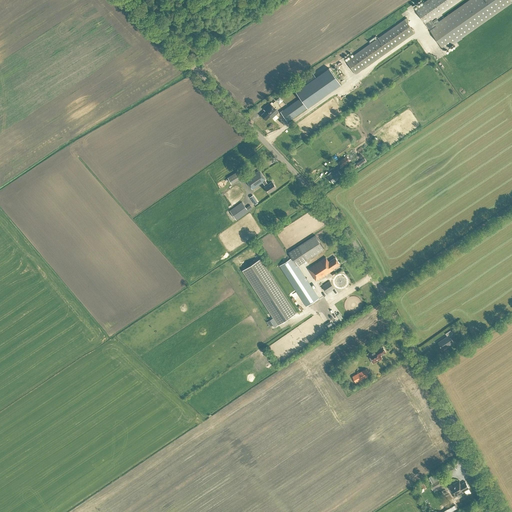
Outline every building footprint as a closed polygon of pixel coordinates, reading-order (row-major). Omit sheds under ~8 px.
[(416,9),(430,29),(445,50),(462,38),(461,38),(511,2),(511,1),(511,0),(468,0),(439,21),(436,17),(459,0),(428,0),(417,8),(416,9)] [(414,32),(407,22),(405,19),(346,60),(355,74),(414,32)] [(340,70),(280,111),(287,121),(347,80),(340,70)] [(297,83),(302,89),(317,78),(312,72),(297,83)] [(265,111),(261,114),(266,120),(270,116),(271,118),(278,112),(269,102),(263,108),(265,111)] [(339,163),(342,167),(350,161),(346,156),(338,162),(339,163)] [(359,166),(367,161),(364,157),(356,163),(359,166)] [(328,178),(330,181),(331,180),(333,183),(338,180),(337,179),(342,175),(338,170),(336,168),(331,172),(330,172),(327,174),(329,177),(328,178)] [(244,175),(240,169),(227,177),(231,183),(244,175)] [(266,179),(259,170),(245,179),(251,189),(262,182),(265,185),(263,186),(268,193),(276,187),(272,181),(268,184),(265,180),(266,179)] [(248,210),(252,207),(250,205),(246,207),(241,201),(229,210),(236,220),(248,211),(248,210)] [(319,297),(310,285),(298,265),(324,248),(315,235),(289,252),(292,257),(280,265),(306,306),(319,297)] [(340,264),(335,257),(329,261),(326,256),(308,268),(317,280),(334,269),(334,268),(340,264)] [(261,258),(242,270),(273,317),(278,324),(296,313),(261,258)] [(329,280),(322,285),(327,292),(334,287),(329,280)] [(447,336),(438,342),(443,349),(453,341),(450,336),(453,334),(450,330),(446,333),(447,336)] [(373,363),(383,358),(381,355),(386,352),(383,345),(377,348),(377,347),(367,353),(373,363)] [(353,376),(356,382),(370,375),(366,369),(353,376)] [(453,462),(447,466),(451,472),(456,468),(453,462)] [(433,484),(435,489),(445,483),(441,477),(432,483),(433,484)] [(464,490),(469,488),(465,481),(461,484),(459,480),(448,486),(454,497),(465,491),(464,490)]
